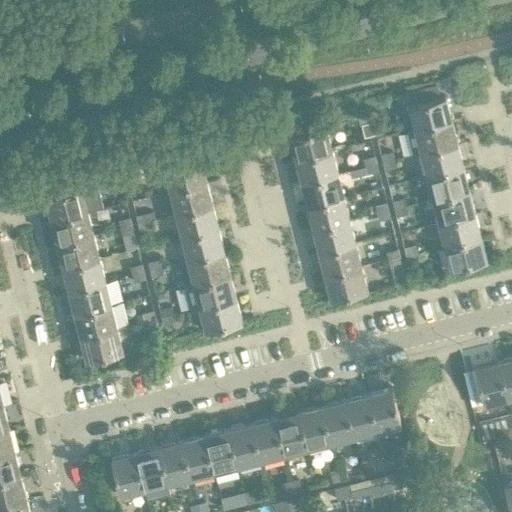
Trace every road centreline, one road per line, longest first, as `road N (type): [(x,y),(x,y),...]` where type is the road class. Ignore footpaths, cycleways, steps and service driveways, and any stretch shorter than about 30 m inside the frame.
road 1 (secondary): [(0,119),(470,0)]
road 2 (residential): [(57,434),(76,420),(511,313)]
road 3 (secondary): [(258,0),(0,64)]
